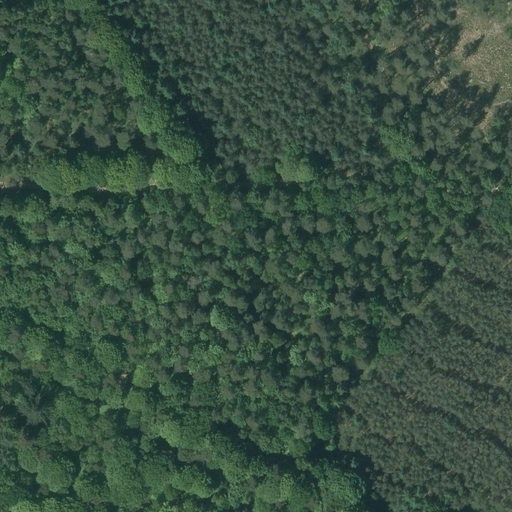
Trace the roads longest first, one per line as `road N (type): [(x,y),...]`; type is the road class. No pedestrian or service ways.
road 1 (track): [(511,188),(0,186)]
road 2 (track): [(0,304),(377,511)]
road 3 (track): [(511,176),(342,182)]
